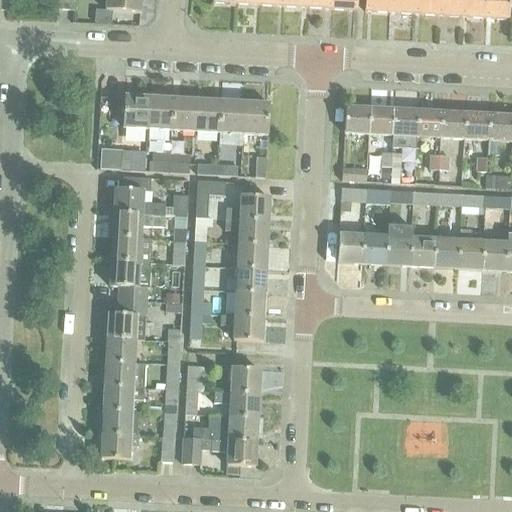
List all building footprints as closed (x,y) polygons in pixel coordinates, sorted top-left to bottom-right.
[(59,0),(58,11),(76,13),(77,0),(59,0)] [(141,0),(106,0),(105,12),(140,16),(141,0)] [(260,0),(260,7),(284,9),(284,0),(260,0)] [(284,0),(284,9),(308,10),(308,0),(284,0)] [(308,0),(308,10),(332,12),(332,0),(308,0)] [(332,0),(332,12),(356,13),(357,0),(332,0)] [(364,0),(364,13),(390,14),(390,0),(364,0)] [(390,0),(390,14),(413,16),(413,0),(390,0)] [(413,0),(413,16),(436,17),(437,0),(413,0)] [(437,0),(436,17),(460,19),(461,0),(437,0)] [(461,0),(460,19),(484,20),(485,0),(461,0)] [(485,0),(484,20),(509,21),(509,0),(485,0)] [(123,131),(147,132),(149,100),(124,99),(123,131)] [(147,132),(171,133),(173,101),(149,100),(147,132)] [(171,133),(195,134),(197,103),(173,101),(171,133)] [(195,134),(219,135),(221,104),(197,103),(195,134)] [(219,135),(243,136),(245,105),(221,104),(219,135)] [(245,105),(243,136),(268,137),(269,106),(245,105)] [(344,135),(368,137),(369,110),(345,109),(344,135)] [(368,137),(392,138),(394,112),(369,110),(368,137)] [(415,151),(416,139),(417,113),(394,112),(392,138),(392,150),(415,151)] [(416,139),(440,140),(441,114),(417,113),(416,139)] [(440,140),(464,142),(465,115),(441,114),(440,140)] [(464,142),(488,143),(489,117),(465,115),(464,142)] [(511,144),(511,137),(511,117),(489,117),(488,143),(487,157),(499,158),(499,144),(511,144)] [(246,173),(254,172),(252,152),(243,153),(246,173)] [(120,174),(131,174),(132,155),(121,154),(120,174)] [(390,170),(391,170),(392,156),(382,155),(381,175),(390,175),(390,170)] [(392,156),(391,170),(392,170),(391,185),(400,186),(402,156),(392,156)] [(428,172),(438,173),(439,158),(429,157),(428,172)] [(439,158),(438,173),(449,173),(450,158),(439,158)] [(255,180),(265,181),(266,161),(256,160),(255,180)] [(149,174),(169,175),(169,164),(149,163),(149,174)] [(169,164),(169,175),(189,176),(190,166),(169,164)] [(197,177),(217,178),(218,167),(197,166),(197,177)] [(218,167),(217,178),(237,179),(237,168),(218,167)] [(341,183),(365,184),(366,172),(342,170),(341,183)] [(491,174),(491,186),(511,187),(511,175),(491,174)] [(423,187),(423,188),(438,188),(438,178),(435,178),(435,177),(423,177),(423,179),(415,179),(414,186),(423,187)] [(114,193),(113,216),(163,219),(164,207),(148,207),(150,183),(122,181),(122,193),(114,193)] [(197,183),(195,220),(207,221),(207,220),(209,197),(225,198),(225,185),(197,183)] [(351,203),(364,204),(365,193),(341,191),(340,214),(350,214),(351,203)] [(364,204),(389,205),(390,194),(365,193),(364,204)] [(389,205),(413,207),(413,195),(390,194),(389,205)] [(413,207),(437,208),(437,197),(413,195),(413,207)] [(437,208),(460,209),(461,198),(437,197),(437,208)] [(225,212),(224,221),(267,224),(269,200),(241,198),(240,213),(225,212)] [(484,211),(485,199),(461,198),(460,209),(461,209),(461,216),(484,217),(484,211)] [(484,211),(508,212),(509,200),(485,199),(484,211)] [(113,216),(111,240),(140,242),(140,229),(163,230),(163,219),(113,216)] [(174,228),(173,243),(186,244),(187,219),(175,219),(174,228)] [(195,220),(194,244),(206,244),(207,228),(212,229),(213,220),(207,220),(207,221),(195,220)] [(239,234),(238,246),(266,247),(267,224),(224,221),(224,233),(239,234)] [(386,267),(410,268),(411,241),(412,230),(388,229),(387,239),(386,267)] [(457,271),(482,272),(483,245),(471,244),(471,233),(459,233),(459,243),(457,271)] [(337,264),(361,266),(363,238),(339,237),(337,264)] [(361,266),(386,267),(387,239),(363,238),(361,266)] [(111,240),(110,264),(152,266),(154,242),(140,242),(111,240)] [(410,268),(434,269),(435,242),(411,241),(410,268)] [(434,269),(457,271),(459,243),(435,242),(434,269)] [(173,243),(171,267),(184,268),(186,244),(173,243)] [(194,244),(193,268),(205,269),(206,244),(194,244)] [(273,245),(270,292),(290,293),(292,246),(273,245)] [(482,272),(505,273),(507,246),(483,245),(482,272)] [(238,246),(237,270),(264,272),(266,247),(238,246)] [(110,264),(109,289),(118,289),(117,303),(145,304),(145,290),(151,291),(152,266),(110,264)] [(193,268),(191,293),(204,293),(205,269),(193,268)] [(236,281),(235,294),(263,296),(264,272),(237,270),(229,270),(228,280),(236,281)] [(191,293),(190,316),(211,317),(211,305),(203,304),(204,293),(191,293)] [(235,294),(234,318),(261,319),(263,296),(235,294)] [(166,306),(182,307),(182,296),(166,295),(166,297),(163,297),(163,306),(166,306)] [(108,317),(106,342),(134,343),(143,344),(144,319),(145,304),(117,303),(117,317),(108,317)] [(182,307),(166,306),(166,314),(181,315),(182,307)] [(211,317),(190,316),(189,341),(202,341),(202,325),(210,326),(211,317)] [(261,319),(234,318),(220,317),(219,327),(233,328),(232,343),(260,344),(261,319)] [(168,331),(167,344),(179,344),(179,332),(168,331)] [(106,342),(105,365),(133,367),(134,343),(106,342)] [(167,344),(166,368),(177,368),(179,344),(167,344)] [(105,365),(104,388),(144,391),(145,367),(133,367),(105,365)] [(162,384),(161,367),(150,367),(150,384),(162,384)] [(166,368),(164,392),(176,393),(177,368),(166,368)] [(187,368),(186,393),(203,394),(204,394),(205,369),(187,368)] [(231,370),(230,395),(257,397),(259,372),(231,370)] [(104,388),(103,412),(131,413),(131,402),(143,403),(144,391),(104,388)] [(164,392),(163,416),(175,416),(176,393),(164,392)] [(186,393),(184,417),(197,417),(202,418),(203,394),(186,393)] [(215,394),(214,405),(229,406),(228,419),(256,421),(257,397),(230,395),(215,394)] [(103,412),(101,436),(138,438),(139,414),(131,413),(103,412)] [(163,416),(161,440),(173,440),(175,416),(163,416)] [(194,429),(193,441),(200,442),(211,442),(255,444),(256,421),(228,419),(209,418),(209,430),(194,429)] [(101,436),(100,461),(128,463),(129,449),(138,450),(138,438),(101,436)] [(173,440),(161,440),(159,464),(172,465),(173,440)] [(181,465),(181,466),(199,467),(199,453),(210,454),(226,455),(225,468),(227,468),(238,469),(253,470),(255,444),(211,442),(200,442),(193,441),(183,441),(182,441),(181,465)] [(227,468),(226,477),(237,477),(238,469),(227,468)]
